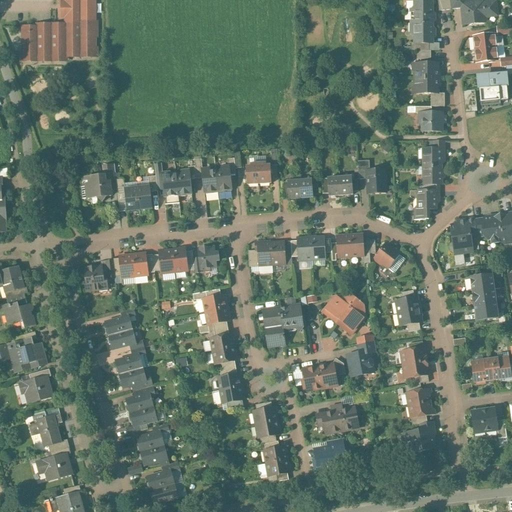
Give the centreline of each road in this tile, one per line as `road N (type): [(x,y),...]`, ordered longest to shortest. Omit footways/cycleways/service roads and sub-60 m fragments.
road 1 (residential): [(49,247),(45,283),(98,478),(116,496)]
road 2 (residential): [(116,496),(118,473),(49,247)]
road 3 (residential): [(415,246),(366,221),(321,215),(233,229)]
road 4 (residential): [(233,229),(135,232),(49,247)]
road 5 (residential): [(49,247),(0,70)]
road 6 (residential): [(453,404),(437,294),(415,246)]
road 7 (residential): [(233,229),(259,379)]
road 8 (residential): [(483,179),(465,144),(451,39)]
